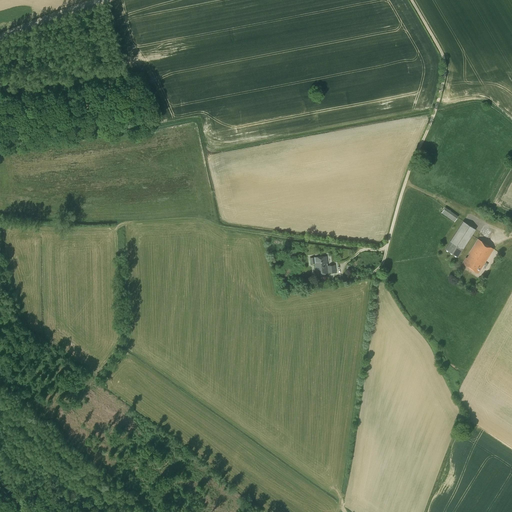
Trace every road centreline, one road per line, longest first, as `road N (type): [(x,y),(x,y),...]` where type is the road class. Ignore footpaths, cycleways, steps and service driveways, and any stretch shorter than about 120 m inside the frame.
road 1 (track): [(410,0),(441,54),(443,78),(383,249)]
road 2 (track): [(511,232),(402,182)]
